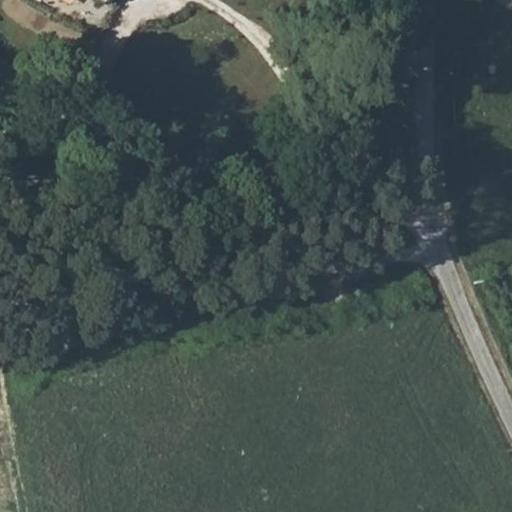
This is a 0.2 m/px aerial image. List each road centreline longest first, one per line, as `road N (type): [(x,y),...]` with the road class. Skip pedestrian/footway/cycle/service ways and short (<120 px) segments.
road 1 (track): [(438,249),(0,337)]
road 2 (unclassified): [(511,419),(430,224),(420,0)]
